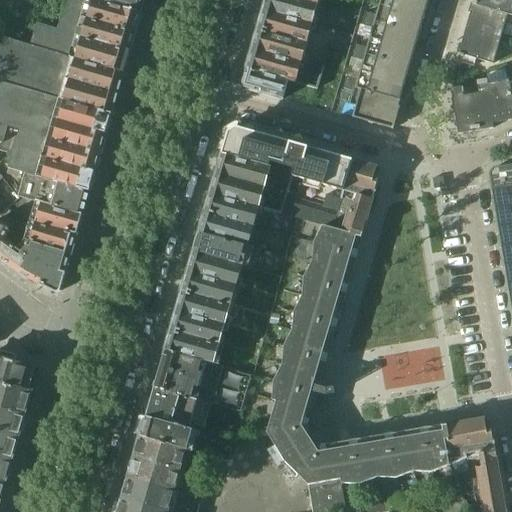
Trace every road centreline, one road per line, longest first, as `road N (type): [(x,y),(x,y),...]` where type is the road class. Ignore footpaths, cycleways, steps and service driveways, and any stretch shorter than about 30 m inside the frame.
road 1 (tertiary): [(81,511),(201,92)]
road 2 (tertiary): [(182,0),(83,339)]
road 3 (residential): [(508,418),(459,158)]
road 4 (residential): [(201,92),(408,149)]
road 5 (tertiary): [(83,339),(36,511)]
road 6 (residential): [(452,0),(408,149)]
